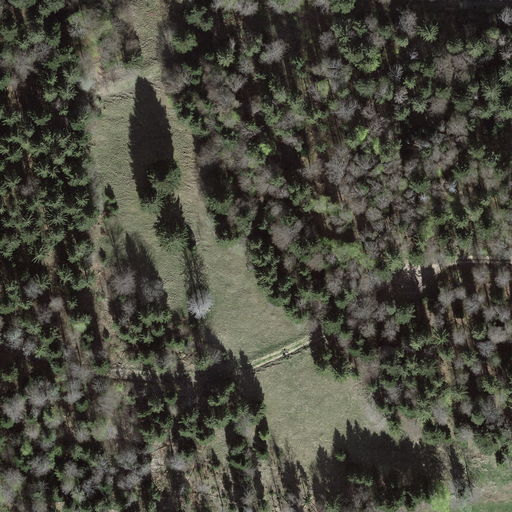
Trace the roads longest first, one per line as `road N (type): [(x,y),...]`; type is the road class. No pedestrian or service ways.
road 1 (track): [(0,342),(118,374),(220,375),(284,354),(409,268),(511,255)]
road 2 (track): [(511,4),(431,3),(271,19),(88,97),(0,91)]
